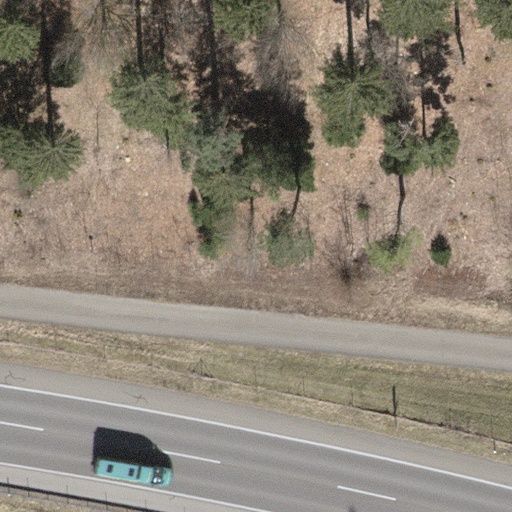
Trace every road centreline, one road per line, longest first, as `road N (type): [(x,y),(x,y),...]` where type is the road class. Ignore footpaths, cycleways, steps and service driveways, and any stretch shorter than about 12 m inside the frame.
road 1 (tertiary): [(511,347),(0,297)]
road 2 (trunk): [(0,422),(449,511)]
